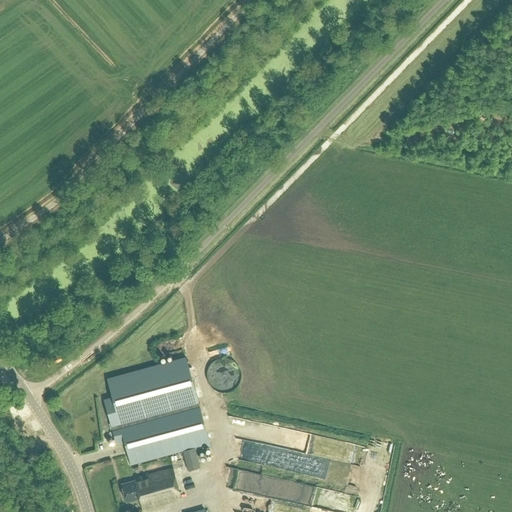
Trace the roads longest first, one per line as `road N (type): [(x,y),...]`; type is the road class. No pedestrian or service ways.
road 1 (unclassified): [(26,395),(148,300),(443,0)]
road 2 (track): [(0,233),(237,0)]
road 3 (tertiary): [(90,511),(26,395)]
